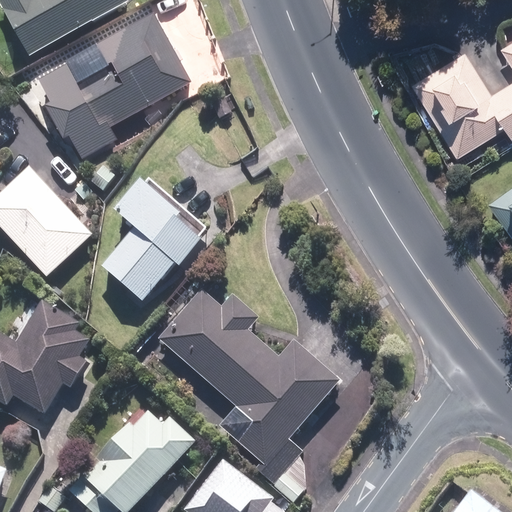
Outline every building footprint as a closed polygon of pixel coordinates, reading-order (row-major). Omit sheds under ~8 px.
[(1,0),(0,1),(0,7),(29,60),(130,5),(126,0),(1,0)] [(166,101),(193,87),(155,18),(97,50),(107,68),(78,84),(68,67),(38,83),(52,109),(47,112),(64,144),(71,140),(83,163),(120,143),(113,131),(147,113),(151,120),(171,109),(166,101)] [(458,160),(507,131),(511,139),(511,44),(501,51),(511,68),(511,84),(493,97),(467,54),(413,86),(458,160)] [(34,174),(0,205),(0,230),(49,282),(95,239),(34,174)] [(201,237),(142,187),(117,216),(141,236),(109,274),(143,303),(173,267),(174,268),(201,237)] [(511,189),(490,206),(511,237),(511,189)] [(289,442),(340,383),(295,345),(280,361),(250,335),(261,322),(233,298),(222,311),(201,293),(158,342),(238,410),(222,430),(264,466),(257,474),(273,489),(303,454),(289,442)] [(81,325),(44,304),(19,347),(0,335),(0,404),(9,410),(15,399),(47,418),(60,395),(64,388),(71,392),(87,365),(80,361),(91,342),(76,334),(81,325)] [(135,511),(197,445),(171,421),(165,429),(145,411),(69,494),(88,511),(135,511)] [(276,500),(224,463),(187,511),(281,511),(272,505),(276,500)] [(0,496),(9,473),(0,469),(0,496)] [(57,511),(66,500),(52,489),(41,505),(50,511),(57,511)] [(454,511),(498,511),(470,491),(454,511)]
